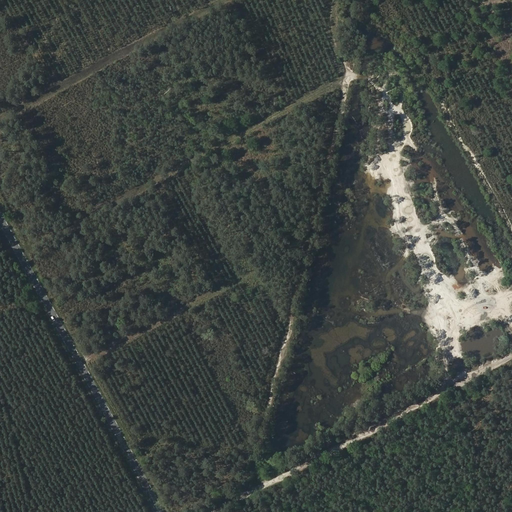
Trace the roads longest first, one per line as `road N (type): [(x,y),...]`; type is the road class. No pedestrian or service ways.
road 1 (track): [(255,485),(299,252),(331,151),(339,95),(351,79),(367,79),(385,96),(397,184),(439,268),(511,324)]
road 2 (track): [(511,358),(206,511)]
road 3 (tertiary): [(0,213),(159,511)]
